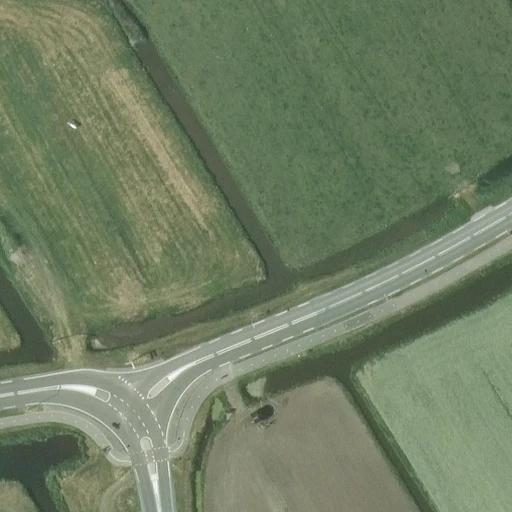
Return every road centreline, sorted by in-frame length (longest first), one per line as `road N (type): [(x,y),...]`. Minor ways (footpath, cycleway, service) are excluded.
road 1 (secondary): [(128,414),(198,365),(354,299),(511,215)]
road 2 (secondary): [(0,399),(84,391),(128,414)]
